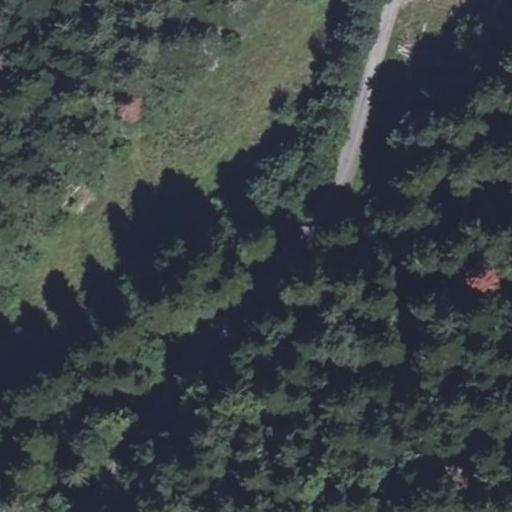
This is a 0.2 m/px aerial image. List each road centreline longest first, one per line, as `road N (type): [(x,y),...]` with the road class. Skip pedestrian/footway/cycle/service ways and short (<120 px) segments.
road 1 (tertiary): [(396,0),(355,154),(309,256),(93,511)]
road 2 (track): [(0,265),(171,81),(261,0)]
